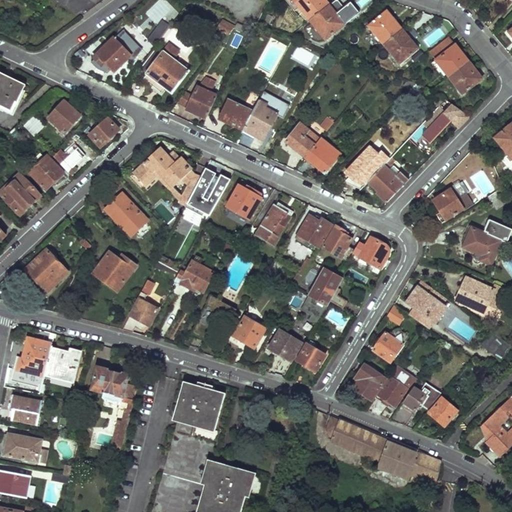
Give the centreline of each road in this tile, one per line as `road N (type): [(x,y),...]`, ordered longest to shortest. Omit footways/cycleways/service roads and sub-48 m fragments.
road 1 (residential): [(8,312),(320,399)]
road 2 (residential): [(387,222),(156,117)]
road 3 (residential): [(156,117),(0,265)]
road 4 (residential): [(320,399),(408,252),(404,232),(387,222)]
road 5 (residential): [(320,399),(511,488)]
road 6 (residential): [(387,222),(511,85)]
road 7 (residential): [(46,68),(156,117)]
